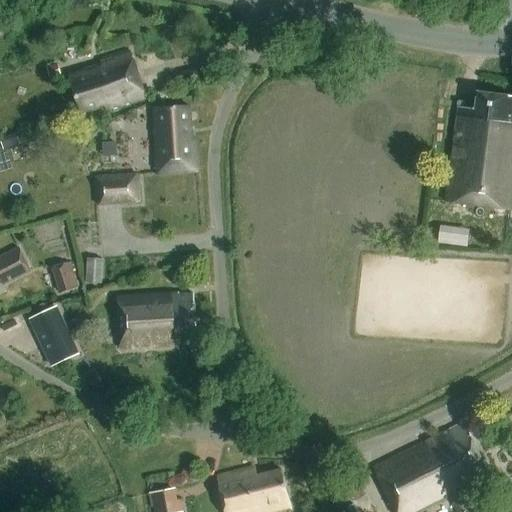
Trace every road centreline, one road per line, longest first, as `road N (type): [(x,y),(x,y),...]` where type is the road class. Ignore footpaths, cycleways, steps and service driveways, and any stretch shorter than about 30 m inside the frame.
road 1 (residential): [(231,433),(215,149),(221,119),(277,4)]
road 2 (residential): [(231,433),(269,448),(346,451),(407,431),(511,376)]
road 3 (residential): [(231,433),(118,417),(0,349)]
road 4 (tertiary): [(277,4),(425,37),(511,45)]
